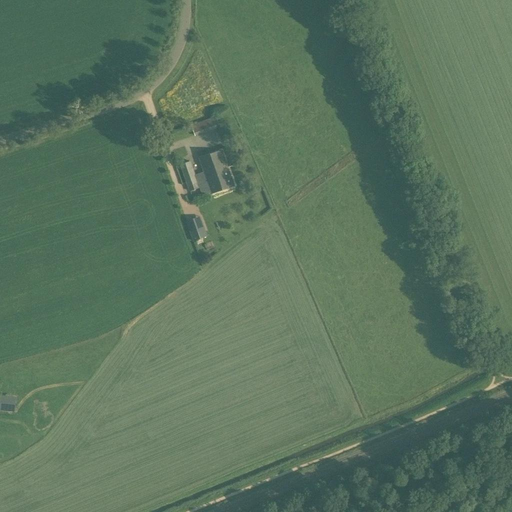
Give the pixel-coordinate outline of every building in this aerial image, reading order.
[(194,136),(219,128),(215,117),(191,125),(194,136)] [(228,168),(222,150),(199,158),(204,173),(205,175),(210,173),(211,175),(221,172),(221,170),(228,168)] [(197,179),(196,178),(190,161),(180,165),(186,182),(197,179)] [(211,194),(234,186),(228,168),(221,170),(221,172),(211,175),(210,173),(205,175),(205,176),(197,179),(186,182),(189,191),(200,188),(198,183),(206,181),(207,184),(211,194)] [(203,228),(190,232),(193,241),(206,237),(203,228)] [(0,410),(13,410),(13,395),(0,395),(0,410)]
